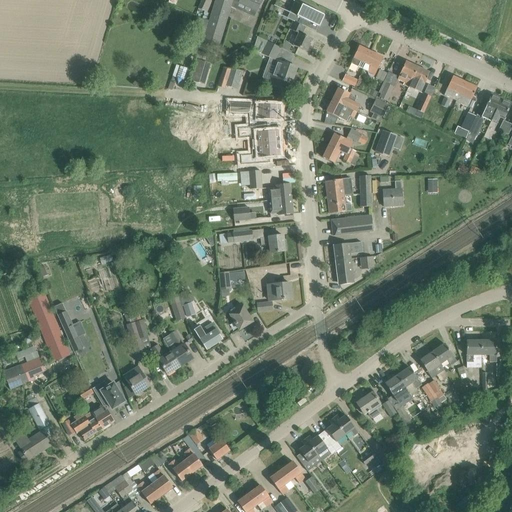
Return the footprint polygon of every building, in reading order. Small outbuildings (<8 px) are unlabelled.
[(204,20),(211,0),(197,0),(191,15),(204,20)] [(215,0),(203,42),(218,47),(230,7),(241,12),(244,5),(257,11),(258,9),(260,4),(262,0),(215,0)] [(324,15),(291,0),(290,0),(294,2),(287,18),(293,21),(305,27),(316,32),(324,15)] [(305,27),(293,21),(289,29),(298,34),(293,46),(306,52),(312,39),(302,34),(305,27)] [(281,48),(267,41),(261,54),(269,58),(267,62),(275,65),(271,77),(276,79),(274,86),(284,90),(286,82),(290,84),(296,68),(275,60),(281,48)] [(281,48),(288,51),(290,45),(284,42),(281,48)] [(360,61),(365,64),(371,52),(359,46),(351,64),(358,67),(360,61)] [(383,58),(371,52),(365,64),(363,69),(375,75),(383,58)] [(408,87),(412,79),(417,67),(405,62),(397,79),(404,82),(403,85),(408,87)] [(188,80),(204,84),(209,68),(193,64),(188,80)] [(412,79),(408,87),(420,93),(429,73),(417,67),(412,79)] [(217,86),(225,88),(225,86),(237,90),(243,71),(239,70),(223,68),(217,86)] [(375,78),(383,82),(387,74),(379,70),(375,78)] [(342,81),(354,87),(357,81),(345,75),(342,81)] [(444,95),(456,101),(465,82),(452,77),(444,95)] [(465,82),(456,101),(455,102),(468,108),(477,88),(465,82)] [(379,97),(387,101),(393,87),(385,83),(379,97)] [(332,100),(350,109),(356,112),(359,105),(347,99),(350,94),(338,88),(332,100)] [(378,93),(372,90),(369,95),(375,98),(378,93)] [(416,110),(414,116),(421,120),(424,114),(431,97),(423,94),(416,110)] [(481,117),(491,122),(501,99),(491,95),(481,117)] [(441,105),(446,108),(450,100),(445,97),(441,105)] [(370,112),(383,118),(389,105),(376,99),(370,112)] [(501,99),(491,122),(483,138),(489,140),(500,117),(504,119),(511,104),(501,99)] [(332,100),(326,112),(338,118),(346,122),(349,116),(347,115),(350,109),(332,100)] [(274,118),(285,117),(285,105),(264,105),(256,106),(256,102),(210,102),(210,112),(257,112),(258,123),(274,123),(274,118)] [(356,112),(350,109),(347,115),(349,116),(353,118),(356,112)] [(469,132),(476,117),(468,113),(461,128),(463,129),(469,132)] [(476,117),(469,132),(476,135),(483,120),(476,117)] [(499,131),(503,133),(508,122),(504,120),(499,131)] [(511,124),(508,122),(503,133),(507,135),(511,125),(511,124)] [(251,143),(281,142),(281,131),(269,131),(269,124),(242,124),(242,133),(251,133),(251,143)] [(465,140),(469,132),(463,129),(461,128),(458,127),(454,135),(465,140)] [(347,137),(363,144),(366,138),(361,136),(362,134),(351,129),(347,137)] [(374,152),(389,157),(396,136),(382,131),(374,152)] [(340,151),(346,154),(346,155),(352,157),(355,153),(355,151),(350,148),(352,143),(334,134),(328,146),(340,152),(340,151)] [(281,154),(281,142),(251,143),(251,153),(241,153),(242,161),(270,160),(270,154),(281,154)] [(334,163),(340,152),(328,146),(322,158),(334,163)] [(352,157),(346,155),(343,161),(349,164),(350,163),(355,166),(360,155),(355,153),(352,157)] [(343,172),(346,168),(336,164),(333,170),(343,172)] [(468,170),(469,169),(460,165),(456,173),(463,176),(465,176),(468,170)] [(477,175),(479,169),(472,166),(468,174),(472,175),(473,174),(477,175)] [(260,171),(249,172),(250,187),(250,190),(259,189),(262,189),(260,171)] [(325,181),(327,198),(344,196),(353,194),(351,178),(348,179),(325,181)] [(427,190),(437,189),(437,180),(427,180),(427,190)] [(395,182),(395,190),(382,190),(383,207),(403,206),(402,189),(401,189),(401,181),(395,182)] [(262,189),(259,189),(261,202),(262,202),(268,201),(292,199),(290,184),(276,186),(276,187),(262,189)] [(371,194),(370,184),(360,185),(361,194),(371,194)] [(371,194),(361,194),(361,208),(371,207),(371,194)] [(344,196),(327,198),(329,214),(352,211),(351,205),(346,204),(344,196)] [(292,199),(268,201),(270,213),(278,212),(278,215),(293,214),(292,199)] [(249,207),(232,209),(233,219),(234,221),(250,219),(249,207)] [(373,231),(371,216),(331,220),(333,236),(373,231)] [(233,232),(226,233),(227,243),(252,240),(251,231),(251,230),(249,230),(249,228),(233,230),(233,232)] [(268,237),(264,238),(260,238),(261,245),(269,244),(270,253),(284,252),(283,235),(268,237)] [(333,246),(335,261),(351,259),(350,254),(362,252),(360,242),(333,246)] [(367,243),(369,257),(373,257),(376,256),(375,242),(367,243)] [(351,259),(335,261),(338,282),(353,281),(351,259)] [(220,273),(221,290),(231,289),(230,272),(220,273)] [(267,286),(269,300),(291,298),(290,283),(267,286)] [(44,292),(28,299),(53,362),(70,356),(67,348),(44,292)] [(178,297),(173,299),(170,300),(177,321),(185,318),(180,302),(178,297)] [(190,303),(181,306),(185,318),(195,315),(191,303),(190,303)] [(257,304),(258,312),(272,310),(271,303),(257,304)] [(228,312),(239,330),(252,322),(241,304),(228,312)] [(74,353),(84,348),(67,311),(57,315),(74,353)] [(124,315),(127,324),(134,322),(132,316),(131,313),(124,315)] [(134,322),(136,322),(141,320),(139,314),(132,316),(134,322)] [(143,320),(141,320),(136,322),(144,350),(151,347),(143,320)] [(134,322),(127,324),(126,325),(137,361),(147,359),(144,350),(136,322),(134,322)] [(215,340),(220,337),(221,337),(215,328),(212,323),(205,327),(201,329),(199,326),(194,330),(201,342),(206,350),(217,343),(215,340)] [(177,348),(171,352),(180,367),(193,359),(176,332),(169,336),(177,348)] [(481,355),(481,341),(466,341),(466,362),(472,362),(472,355),(481,355)] [(496,341),(481,341),(481,355),(489,355),(489,362),(496,362),(496,341)] [(445,344),(432,353),(439,364),(446,359),(451,365),(456,362),(452,356),(452,355),(445,344)] [(167,375),(180,367),(171,352),(164,356),(158,345),(152,349),(167,375)] [(439,364),(432,353),(420,361),(432,378),(444,370),(439,364)] [(39,358),(20,365),(28,382),(34,380),(32,376),(44,372),(39,358)] [(3,372),(10,389),(28,382),(20,365),(3,372)] [(463,367),(457,369),(461,379),(467,377),(463,366),(463,367)] [(71,370),(81,390),(87,387),(77,367),(71,370)] [(124,376),(130,386),(136,395),(149,386),(137,367),(124,376)] [(410,367),(397,376),(413,399),(411,396),(418,391),(416,389),(421,385),(417,379),(410,367)] [(413,399),(397,376),(385,384),(393,396),(393,395),(398,403),(394,406),(409,428),(414,425),(411,420),(411,419),(402,406),(413,399)] [(105,399),(112,409),(119,405),(119,406),(124,403),(123,402),(125,401),(113,383),(107,387),(104,381),(92,389),(100,402),(105,399)] [(429,384),(441,403),(446,400),(434,381),(429,384)] [(441,404),(428,384),(422,388),(435,408),(441,404)] [(78,392),(83,400),(94,393),(89,386),(78,392)] [(380,412),(377,408),(381,406),(372,392),(356,403),(364,414),(367,412),(371,418),(373,419),(379,414),(380,412)] [(27,402),(30,409),(29,409),(40,430),(50,424),(35,397),(27,402)] [(382,405),(390,417),(396,413),(388,401),(382,405)] [(114,421),(107,410),(105,412),(101,406),(91,412),(95,418),(102,429),(114,421)] [(421,412),(429,424),(433,421),(425,409),(421,412)] [(84,441),(102,429),(95,418),(91,412),(85,416),(82,412),(74,417),(76,421),(71,424),(68,420),(61,424),(64,428),(69,436),(75,432),(76,434),(79,432),(84,441)] [(338,417),(334,420),(345,435),(351,431),(354,436),(358,433),(345,415),(340,419),(338,417)] [(323,434),(326,438),(336,452),(341,448),(337,442),(345,435),(334,420),(330,423),(332,425),(326,429),(327,431),(323,434)] [(188,434),(196,445),(203,439),(195,429),(188,434)] [(18,453),(24,462),(52,444),(43,431),(29,440),(23,431),(14,438),(22,450),(18,453)] [(217,434),(215,432),(210,436),(212,438),(216,444),(209,449),(217,460),(230,451),(221,440),(217,434)] [(331,455),(336,452),(326,438),(323,434),(319,437),(318,436),(312,440),(310,437),(306,440),(318,456),(322,461),(331,454),(331,455)] [(187,445),(192,442),(188,436),(183,439),(187,445)] [(318,456),(306,440),(302,443),(304,446),(299,450),(301,453),(296,456),(307,472),(322,461),(318,456)] [(189,458),(183,462),(192,474),(202,466),(194,454),(193,454),(189,449),(184,452),(189,458)] [(349,454),(345,449),(338,454),(342,459),(349,454)] [(155,455),(162,464),(166,460),(159,451),(155,455)] [(361,460),(365,465),(376,457),(372,451),(361,460)] [(192,474),(183,462),(178,466),(174,460),(169,464),(173,469),(181,481),(192,474)] [(293,461),(281,470),(290,481),(295,477),(298,483),(305,478),(301,473),(293,461)] [(339,464),(344,472),(348,468),(343,461),(339,464)] [(144,463),(139,466),(141,470),(143,472),(148,469),(144,463)] [(158,480),(152,484),(162,496),(173,488),(164,475),(164,476),(159,470),(154,474),(158,480)] [(290,481),(281,470),(270,478),(278,490),(278,489),(282,495),(288,490),(284,485),(290,481)] [(126,473),(121,476),(129,486),(133,482),(126,473)] [(129,486),(121,476),(121,475),(104,487),(109,494),(115,490),(121,498),(132,490),(129,486)] [(305,481),(314,494),(321,489),(311,477),(305,481)] [(162,496),(152,484),(147,488),(142,482),(137,486),(141,492),(150,504),(162,496)] [(260,485),(249,494),(257,505),(261,510),(272,502),(268,497),(269,497),(260,485)] [(98,492),(102,496),(107,492),(103,487),(98,492)] [(257,505),(249,494),(237,502),(244,511),(254,511),(252,509),(257,505)] [(127,505),(121,509),(123,511),(140,511),(132,501),(128,496),(123,499),(127,505)] [(86,501),(94,511),(103,511),(92,497),(86,501)] [(287,497),(280,502),(287,511),(295,511),(297,511),(287,497)] [(274,507),(277,511),(287,511),(280,502),(274,507)]
